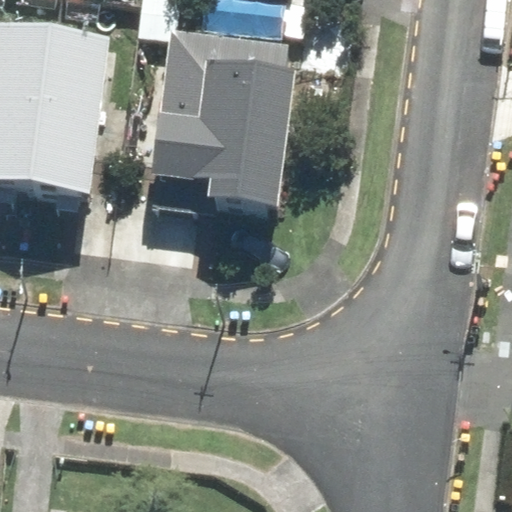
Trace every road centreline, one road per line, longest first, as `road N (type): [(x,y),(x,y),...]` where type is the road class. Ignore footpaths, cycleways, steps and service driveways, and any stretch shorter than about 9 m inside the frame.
road 1 (residential): [(0,353),(404,402)]
road 2 (residential): [(404,402),(453,0)]
